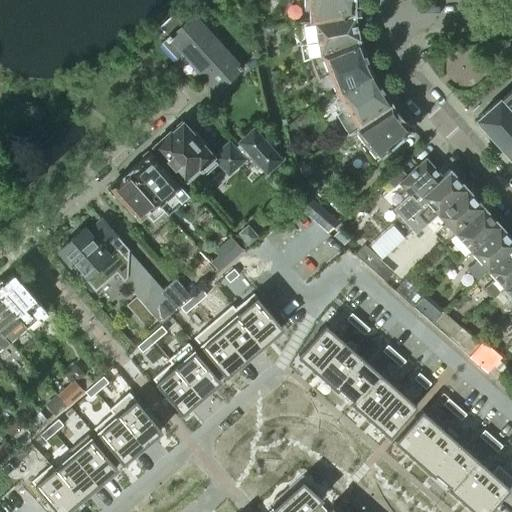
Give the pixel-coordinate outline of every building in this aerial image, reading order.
[(309,6),(309,21),(353,14),(353,0),(304,0),(305,7),(309,6)] [(165,39),(162,42),(176,59),(182,53),(216,91),(242,68),(194,15),(183,24),(174,14),(172,16),(160,26),(167,34),(164,38),(165,39)] [(302,61),(311,57),(359,40),(353,14),(309,21),(304,23),(306,42),(299,44),(302,61)] [(332,83),(336,91),(372,73),(368,65),(359,40),(311,57),(318,77),(324,75),(328,85),(332,83)] [(337,114),(348,133),(392,105),(372,73),(336,91),(341,99),(337,102),(343,111),(337,114)] [(499,98),(475,120),(478,124),(485,132),(492,139),(511,161),(511,89),(501,99),(499,98)] [(392,105),(348,133),(344,136),(350,144),(346,147),(351,152),(359,146),(372,161),(411,127),(392,105)] [(169,133),(155,146),(186,181),(200,169),(205,174),(217,163),(217,162),(221,158),(223,159),(223,162),(229,169),(235,169),(246,159),(244,158),(248,154),(267,174),(283,160),(254,128),(238,142),(240,144),(235,148),(229,141),(213,155),(210,151),(211,150),(194,131),(193,132),(191,130),(189,132),(182,124),(171,134),(169,133)] [(143,156),(129,169),(167,213),(188,194),(150,150),(143,156)] [(399,168),(386,180),(393,187),(398,183),(409,195),(393,209),(416,234),(427,224),(437,215),(466,189),(449,170),(442,177),(425,159),(407,176),(399,168)] [(167,213),(129,169),(116,180),(116,179),(109,185),(139,219),(145,213),(152,220),(163,210),(166,214),(167,213)] [(466,189),(437,215),(444,223),(454,234),(483,208),(466,189)] [(483,208),(454,234),(470,252),(499,226),(483,208)] [(83,228),(59,249),(84,278),(95,290),(116,272),(124,280),(127,278),(128,263),(129,251),(129,249),(118,237),(102,219),(87,232),(83,228)] [(477,260),(467,270),(476,280),(487,271),(511,248),(511,240),(499,226),(470,252),(477,260)] [(219,255),(212,263),(218,270),(241,249),(235,242),(219,255)] [(362,247),(355,255),(374,272),(382,264),(362,247)] [(494,279),(483,288),(493,299),(501,292),(503,289),(511,281),(511,248),(487,271),(494,279)] [(124,280),(135,293),(139,290),(139,275),(140,263),(128,263),(127,278),(124,280)] [(382,264),(374,272),(384,281),(391,273),(382,264)] [(233,268),(224,276),(229,282),(238,274),(233,268)] [(4,277),(0,280),(0,299),(24,326),(25,327),(44,310),(11,273),(5,278),(4,277)] [(135,293),(146,306),(150,303),(151,288),(152,276),(139,275),(139,290),(135,293)] [(161,316),(157,319),(160,322),(190,296),(175,278),(163,289),(161,316)] [(511,281),(503,289),(501,292),(508,299),(504,303),(511,312),(511,281)] [(146,306),(157,319),(161,316),(163,289),(151,288),(150,303),(146,306)] [(201,289),(190,298),(196,304),(206,295),(201,289)] [(235,308),(234,309),(263,343),(265,341),(282,327),(253,293),(235,308)] [(190,298),(180,307),(185,313),(196,304),(190,298)] [(0,333),(7,341),(24,326),(0,299),(0,333)] [(232,305),(213,321),(245,359),(247,357),(247,356),(260,345),(260,346),(263,343),(234,309),(235,308),(232,305)] [(351,312),(346,318),(355,326),(360,320),(351,312)] [(360,320),(355,326),(364,334),(369,328),(360,320)] [(213,321),(193,337),(225,375),(242,360),(242,361),(245,359),(213,321)] [(300,349),(295,354),(315,372),(343,340),(323,323),(300,350),(300,349)] [(161,325),(149,335),(154,341),(166,331),(161,325)] [(149,335),(137,346),(142,352),(154,341),(149,335)] [(343,340),(315,372),(333,388),(361,356),(343,340)] [(187,342),(168,359),(171,362),(201,396),(203,394),(219,380),(187,342)] [(480,343),(469,356),(487,372),(498,360),(480,343)] [(387,344),(382,350),(391,358),(396,352),(387,344)] [(396,352),(391,358),(400,366),(405,360),(396,352)] [(361,356),(333,388),(335,390),(337,387),(350,399),(348,401),(351,403),(379,372),(361,356)] [(171,362),(152,378),(181,412),(198,398),(201,396),(171,362)] [(104,372),(95,380),(100,386),(109,378),(104,372)] [(379,372),(351,403),(369,419),(397,388),(379,372)] [(422,375),(416,381),(425,389),(431,383),(422,375)] [(74,380),(58,395),(67,405),(83,390),(74,380)] [(93,383),(83,390),(89,397),(98,389),(93,383)] [(397,388),(369,419),(389,437),(393,431),(416,405),(397,388)] [(128,392),(109,408),(112,412),(113,412),(142,446),(144,444),(161,430),(128,392)] [(57,395),(47,404),(54,412),(56,414),(65,405),(57,395)] [(448,398),(443,404),(452,412),(457,406),(448,398)] [(457,406),(452,412),(461,420),(466,414),(457,406)] [(397,434),(392,440),(412,457),(440,426),(420,409),(397,435),(397,434)] [(112,412),(94,428),(122,462),(139,448),(142,446),(113,412),(112,412)] [(58,418),(49,426),(54,432),(63,425),(58,418)] [(49,426),(39,434),(45,440),(54,432),(49,426)] [(440,426),(412,457),(430,473),(457,442),(458,441),(440,426)] [(484,429),(479,435),(488,443),(493,437),(484,429)] [(87,433),(68,450),(71,453),(98,483),(100,482),(100,481),(116,467),(87,433)] [(493,437),(488,443),(497,451),(502,445),(493,437)] [(0,460),(12,450),(4,442),(0,445),(0,460)] [(430,473),(429,474),(432,476),(434,473),(447,485),(445,487),(447,489),(448,489),(475,458),(457,442),(430,473)] [(54,468),(53,468),(79,499),(82,496),(95,485),(98,483),(71,453),(54,468)] [(475,458),(448,489),(464,503),(491,472),(492,472),(476,457),(475,458)] [(8,462),(0,469),(0,471),(5,477),(14,468),(8,462)] [(51,464),(31,481),(57,511),(63,511),(77,501),(79,499),(53,468),(54,468),(51,464)] [(464,503),(463,504),(472,511),(486,511),(509,487),(491,472),(464,503)] [(274,511),(305,511),(307,511),(316,502),(317,503),(322,498),(301,479),(271,507),(274,511)]
